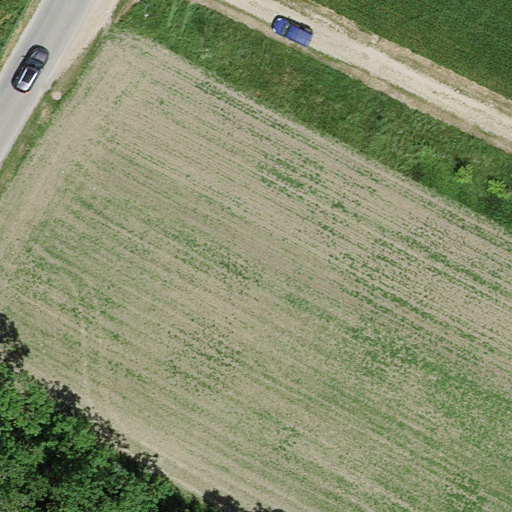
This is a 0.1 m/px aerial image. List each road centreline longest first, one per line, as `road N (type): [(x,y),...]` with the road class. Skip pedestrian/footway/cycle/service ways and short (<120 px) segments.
road 1 (track): [(511,128),(250,0)]
road 2 (unclassified): [(68,0),(0,120)]
